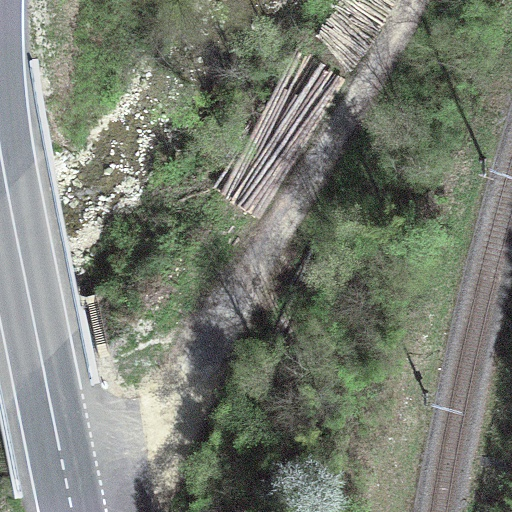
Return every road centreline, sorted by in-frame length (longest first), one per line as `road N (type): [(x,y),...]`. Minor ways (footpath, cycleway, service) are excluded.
road 1 (track): [(404,0),(350,110),(141,388)]
road 2 (primary): [(69,511),(0,157)]
road 3 (track): [(141,388),(68,508)]
